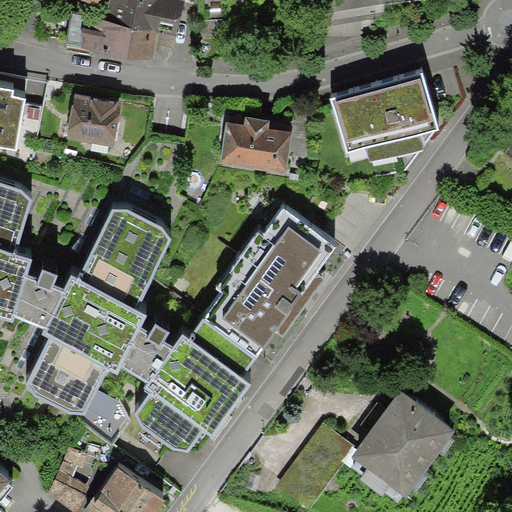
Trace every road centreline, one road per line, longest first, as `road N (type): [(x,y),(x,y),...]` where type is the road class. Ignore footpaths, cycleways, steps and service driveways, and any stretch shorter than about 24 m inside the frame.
road 1 (residential): [(510,20),(504,78),(181,511)]
road 2 (residential): [(510,20),(270,86),(181,82)]
road 3 (residential): [(181,82),(0,51)]
